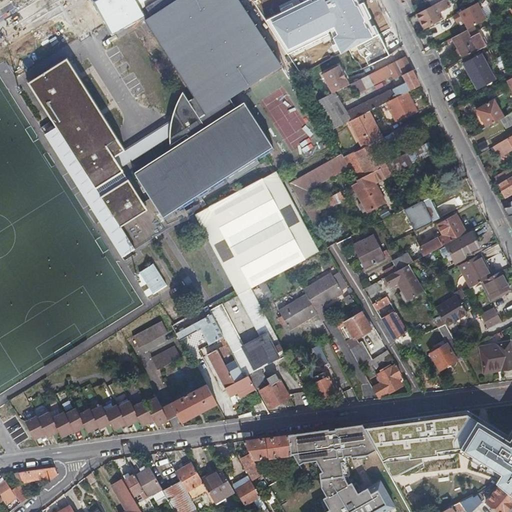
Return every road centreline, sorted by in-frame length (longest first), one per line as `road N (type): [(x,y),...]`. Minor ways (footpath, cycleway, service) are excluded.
road 1 (residential): [(70,452),(424,405)]
road 2 (residential): [(511,242),(390,0)]
road 3 (residential): [(332,245),(424,405)]
road 4 (unknown): [(141,133),(75,0)]
